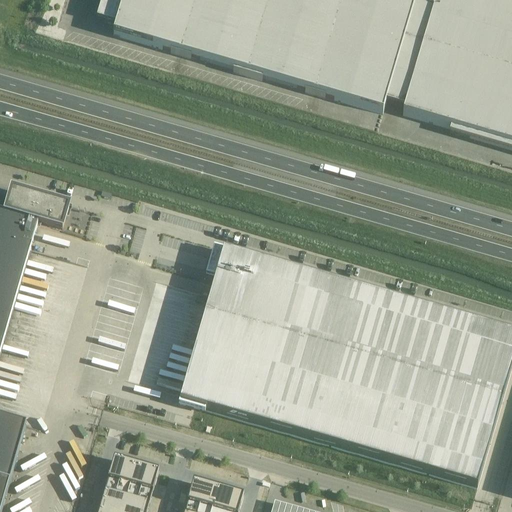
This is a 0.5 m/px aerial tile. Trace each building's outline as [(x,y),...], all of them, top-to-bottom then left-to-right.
[(511,0),(102,0),(97,21),(116,27),(113,36),(383,115),(386,106),(404,111),(403,116),(451,130),(450,135),(511,153),(511,0)] [(0,511),(1,511),(26,428),(0,420),(0,356),(38,224),(62,231),(69,208),(12,192),(6,214),(0,212),(0,511)] [(164,236),(155,268),(194,279),(203,247),(164,236)] [(180,405),(179,406),(202,413),(201,414),(205,415),(206,412),(248,425),(477,491),(511,369),(511,336),(379,298),(214,250),(207,277),(216,279),(180,405)] [(114,461),(108,482),(119,485),(125,464),(114,461)] [(125,464),(119,485),(127,487),(130,488),(136,468),(125,464)] [(136,468),(130,488),(141,491),(147,471),(136,468)] [(147,471),(141,491),(153,494),(159,474),(147,471)] [(108,482),(105,493),(124,499),(127,487),(119,485),(108,482)] [(193,484),(187,504),(200,508),(206,488),(193,484)] [(127,487),(124,499),(149,506),(153,494),(141,491),(130,488),(127,487)] [(206,488),(200,508),(213,511),(218,491),(206,488)] [(218,491),(213,511),(225,511),(231,495),(218,491)] [(105,493),(101,505),(120,510),(124,499),(105,493)] [(231,495),(225,511),(239,511),(243,498),(231,495)] [(124,499),(120,510),(126,511),(147,511),(149,506),(124,499)]
